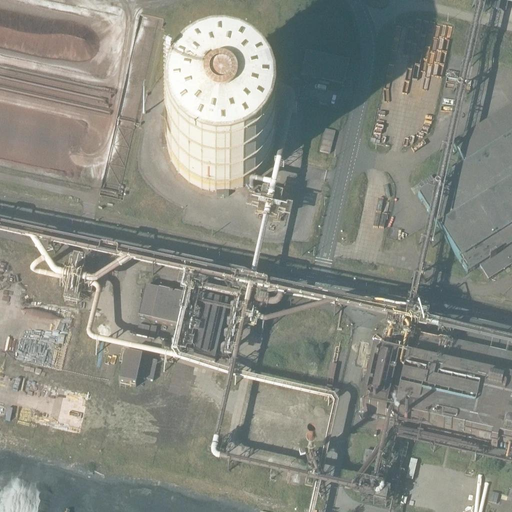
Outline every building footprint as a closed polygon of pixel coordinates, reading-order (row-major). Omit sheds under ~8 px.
[(507,0),(492,0),(491,9),(505,12),(507,0)] [(348,61),(306,52),(301,76),(343,85),(348,61)] [(274,143),(274,138),(274,132),(273,127),(271,121),(269,116),(266,111),(263,107),(260,102),(256,98),(252,95),(247,92),(242,89),(237,87),(231,85),(226,84),(220,84),(215,84),(209,85),(204,86),(198,88),(193,90),(188,93),(184,96),(180,100),(176,104),(173,108),(170,113),(167,118),(166,124),(164,129),(164,135),(163,140),(164,146),(165,151),(166,157),(168,162),(171,167),(174,171),(177,176),(181,180),(186,183),(190,186),(195,189),(200,191),(206,193),(211,194),(217,194),(223,194),(228,193),(234,192),(239,190),(244,188),(249,185),(253,182),(258,178),(261,174),(265,170),(268,165),(270,160),(272,154),(273,149),(274,143)] [(161,116),(159,118),(164,120),(165,121),(169,114),(171,115),(173,112),(171,111),(174,105),(171,103),(168,102),(167,103),(167,105),(161,114),(161,116)] [(511,107),(452,145),(463,162),(451,170),(454,174),(417,196),(467,274),(479,267),(488,280),(511,264),(511,107)] [(324,130),(319,152),(329,154),(334,132),(324,130)] [(268,198),(275,199),(277,191),(277,189),(270,187),(268,198)] [(161,292),(145,288),(138,319),(176,328),(183,297),(181,297),(181,294),(161,290),(161,292)] [(228,305),(206,300),(193,358),(215,363),(228,305)] [(152,337),(155,337),(156,327),(138,325),(137,335),(152,337)] [(373,356),(361,412),(511,444),(511,344),(470,335),(466,352),(420,342),(415,365),(373,356)] [(388,337),(387,343),(399,346),(400,340),(388,337)] [(157,363),(125,355),(119,384),(135,388),(137,379),(153,382),(157,363)] [(373,453),(365,451),(362,463),(370,465),(373,453)] [(435,479),(436,466),(412,463),(411,476),(435,479)] [(492,492),(488,500),(495,503),(499,495),(492,492)]
